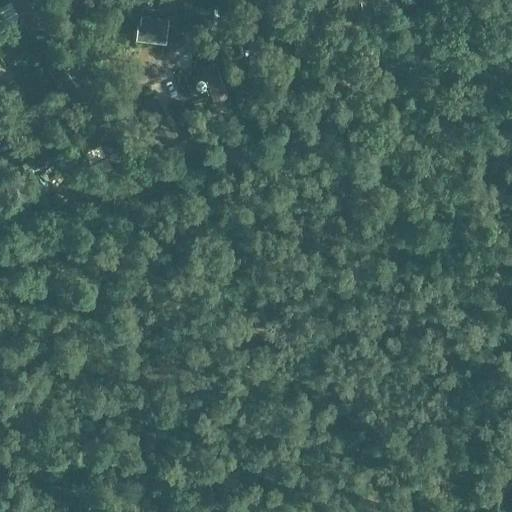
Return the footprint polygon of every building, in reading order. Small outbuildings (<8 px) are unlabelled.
[(31,34),(55,20),(43,0),(12,0),(11,1),(31,34)] [(94,4),(91,0),(75,0),(77,3),(78,2),(83,10),(94,4)] [(372,0),(341,0),(343,5),(362,1),(364,10),(374,8),(372,0)] [(138,23),(136,38),(166,41),(167,31),(167,26),(169,17),(166,17),(167,10),(170,10),(171,3),(159,1),(158,9),(142,7),(140,23),(138,23)] [(398,15),(402,5),(394,2),(391,12),(398,15)] [(16,12),(2,17),(8,31),(21,26),(16,12)] [(304,21),(291,23),(296,50),(308,48),(309,49),(310,55),(324,53),(318,17),(304,19),(304,21)] [(101,34),(123,68),(133,61),(111,28),(101,34)] [(219,47),(225,59),(234,54),(228,42),(219,47)] [(79,90),(58,56),(46,64),(67,98),(79,90)] [(202,68),(214,101),(228,96),(216,63),(202,68)] [(14,81),(6,86),(10,92),(18,87),(14,81)] [(19,116),(27,130),(61,109),(53,95),(19,116)] [(152,133),(156,131),(162,141),(176,134),(156,95),(142,102),(153,124),(148,126),(152,133)] [(179,111),(179,120),(193,121),(193,111),(179,111)] [(75,136),(83,153),(102,143),(115,168),(130,160),(109,119),(75,136)] [(133,142),(131,151),(145,155),(147,146),(133,142)] [(17,223),(32,220),(22,176),(6,180),(17,223)] [(56,191),(50,200),(62,208),(68,199),(56,191)] [(19,239),(17,232),(5,235),(7,243),(19,239)]
